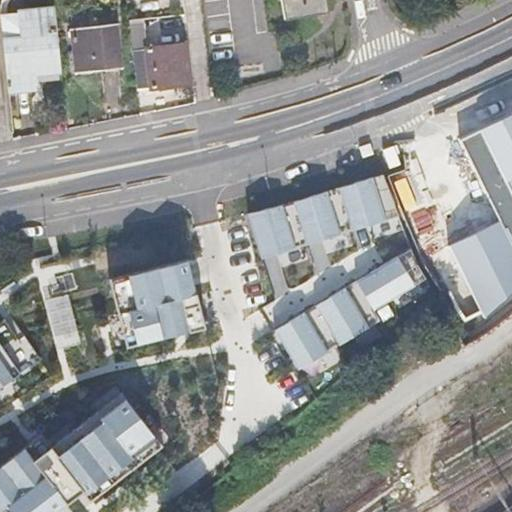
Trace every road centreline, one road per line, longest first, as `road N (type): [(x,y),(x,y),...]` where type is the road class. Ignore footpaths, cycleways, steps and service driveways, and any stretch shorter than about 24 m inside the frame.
road 1 (tertiary): [(0,214),(245,157),(471,74),(511,51)]
road 2 (tertiary): [(391,76),(244,124),(0,171)]
road 3 (tertiary): [(511,19),(391,76)]
